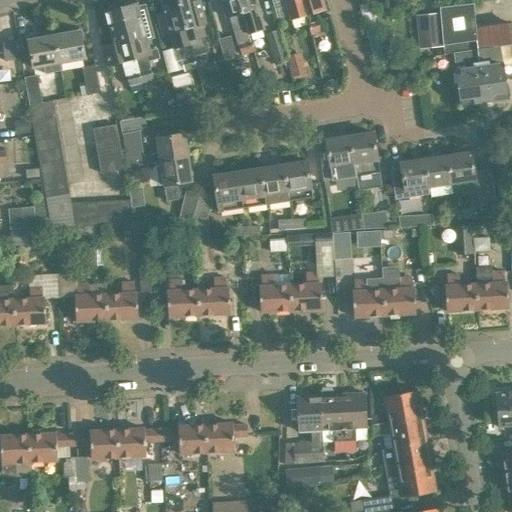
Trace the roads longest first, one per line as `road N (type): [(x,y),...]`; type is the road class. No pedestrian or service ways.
road 1 (residential): [(453,354),(0,381)]
road 2 (residential): [(474,511),(453,354)]
road 3 (residential): [(366,102),(222,127)]
road 4 (residential): [(482,125),(395,137),(383,103),(366,102)]
